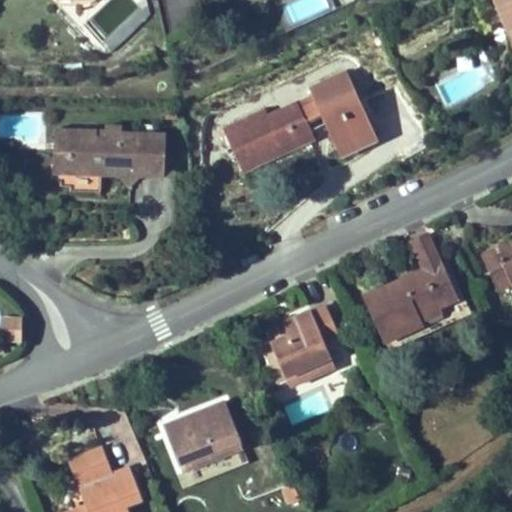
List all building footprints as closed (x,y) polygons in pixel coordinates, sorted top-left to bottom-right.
[(511,0),(493,0),(507,33),(511,30),(511,0)] [(427,80),(435,74),(429,66),(421,73),(427,80)] [(313,96),(269,117),(266,111),(224,130),(239,164),(312,130),(307,121),(321,114),(329,131),(337,147),(374,130),(348,72),(310,90),(313,96)] [(312,130),(239,164),(243,171),(329,131),(321,114),(307,121),(312,130)] [(96,140),(97,130),(73,130),(72,171),(124,172),(131,186),(143,173),(147,168),(147,165),(163,166),(164,136),(122,135),(122,126),(107,126),(107,131),(106,141),(96,140)] [(72,171),(73,130),(58,129),(57,170),(72,171)] [(106,141),(107,131),(97,130),(96,140),(106,141)] [(374,130),(337,147),(341,156),(378,139),(374,130)] [(441,262),(429,235),(413,242),(425,269),(441,262)] [(511,241),(482,256),(489,272),(503,266),(511,284),(511,285),(511,241)] [(425,269),(365,296),(386,342),(422,326),(421,323),(417,314),(423,311),(424,314),(439,307),(457,299),(441,262),(425,269)] [(511,284),(503,266),(489,272),(497,290),(511,284)] [(286,377),(332,357),(325,342),(340,336),(326,305),(312,312),(311,310),(295,317),(299,324),(286,330),(289,335),(262,346),(275,375),(284,371),(286,377)] [(439,307),(424,314),(423,311),(417,314),(421,323),(442,313),(439,307)] [(286,330),(299,324),(295,317),(283,322),(286,330)] [(21,319),(5,318),(4,339),(4,342),(20,345),(20,340),(21,319)] [(422,326),(386,342),(389,350),(425,334),(422,326)] [(262,346),(289,335),(286,330),(260,341),(262,346)] [(286,377),(291,387),(336,367),(332,357),(286,377)] [(286,377),(284,371),(275,375),(277,381),(286,377)] [(243,448),(224,401),(165,425),(183,472),(243,448)] [(101,449),(71,461),(89,505),(91,511),(74,511),(71,511),(120,511),(119,509),(125,506),(141,500),(134,483),(129,485),(123,470),(111,475),(101,449)] [(134,483),(128,468),(123,470),(129,485),(134,483)]
